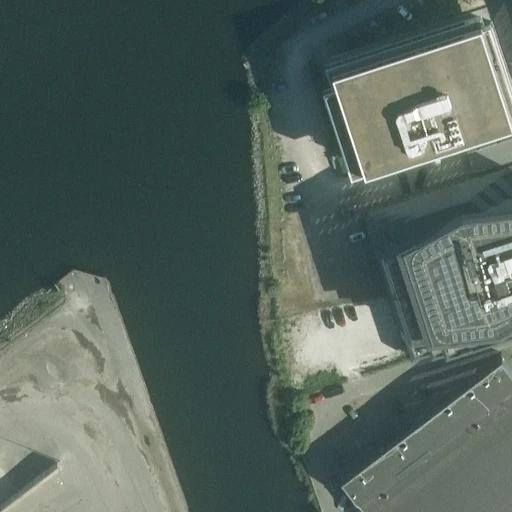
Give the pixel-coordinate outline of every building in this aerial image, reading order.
[(357,161),(364,158),(336,72),(400,51),(400,50),(400,49),(400,48),(400,46),(401,46),(402,45),(403,44),(404,44),(405,44),(406,44),(407,44),(408,45),(409,46),(410,47),(410,48),(491,22),(489,15),(482,17),(480,10),(329,59),(325,61),(357,161)] [(336,72),(364,158),(511,110),(511,85),(491,22),(410,48),(410,47),(409,46),(408,45),(407,44),(406,44),(405,44),(404,44),(403,44),(402,45),(401,46),(400,46),(400,48),(400,49),(400,50),(400,51),(336,72)] [(511,135),(467,150),(473,170),(511,157),(511,135)] [(511,180),(499,168),(493,170),(469,178),(366,212),(365,212),(364,213),(364,214),(363,214),(363,215),(363,216),(364,216),(407,352),(408,353),(409,354),(410,354),(411,354),(412,354),(511,321),(511,180)] [(511,367),(503,356),(501,353),(482,367),(460,384),(391,437),(340,475),(341,477),(341,476),(357,497),(368,511),(489,511),(511,495),(511,367)] [(511,511),(511,495),(489,511),(511,511)]
